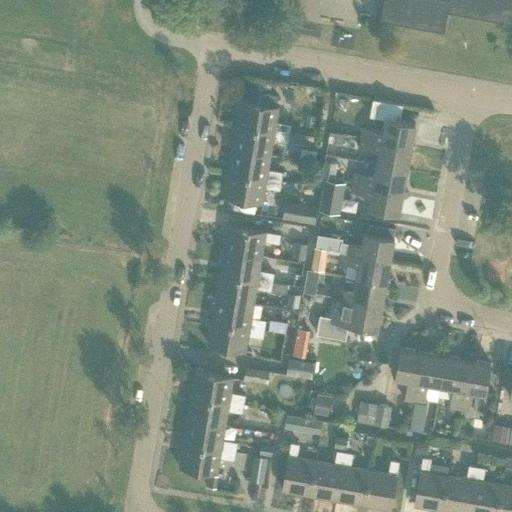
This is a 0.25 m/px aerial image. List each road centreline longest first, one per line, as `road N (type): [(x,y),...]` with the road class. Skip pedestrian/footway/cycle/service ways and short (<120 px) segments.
road 1 (residential): [(145,511),(138,487),(212,47)]
road 2 (residential): [(469,96),(437,286),(456,312),(511,322)]
road 3 (residential): [(469,96),(212,47)]
